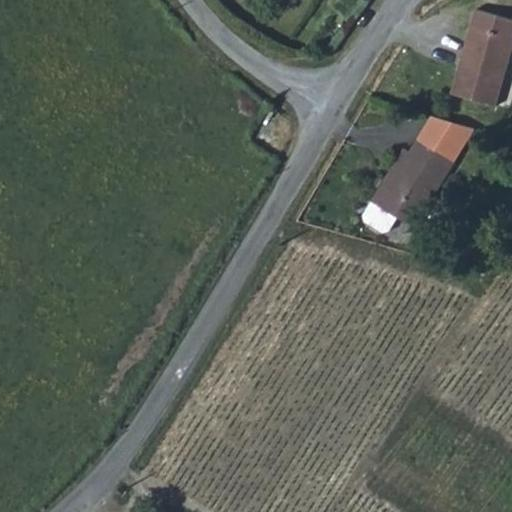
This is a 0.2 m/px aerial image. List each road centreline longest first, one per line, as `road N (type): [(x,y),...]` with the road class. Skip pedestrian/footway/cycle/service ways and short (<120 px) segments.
road 1 (tertiary): [(63,511),(124,450),(331,116)]
road 2 (unclassified): [(190,0),(244,54),(331,116)]
road 3 (tertiary): [(331,116),(404,0)]
